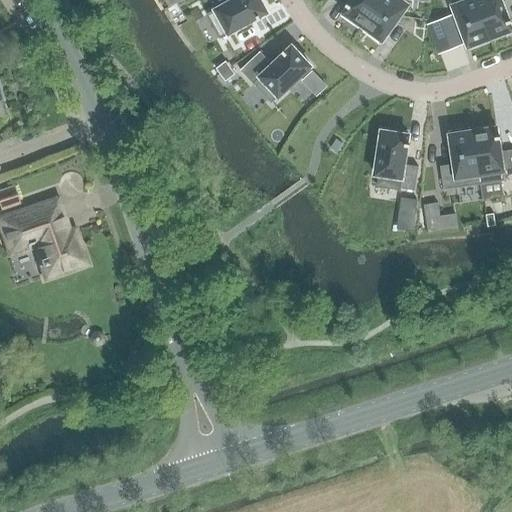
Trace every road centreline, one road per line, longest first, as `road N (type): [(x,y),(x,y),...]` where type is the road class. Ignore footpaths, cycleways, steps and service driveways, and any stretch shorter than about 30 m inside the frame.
road 1 (tertiary): [(218,467),(98,117)]
road 2 (secondary): [(218,467),(511,371)]
road 3 (residential): [(511,66),(460,87),(410,92),(357,73),(296,0)]
road 4 (secondary): [(77,511),(218,467)]
road 5 (tertiary): [(98,117),(36,0)]
